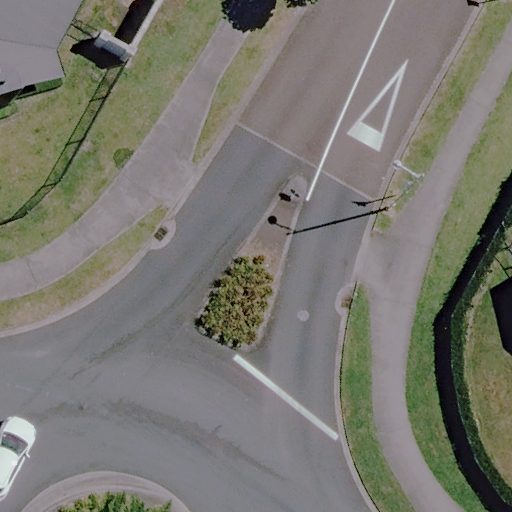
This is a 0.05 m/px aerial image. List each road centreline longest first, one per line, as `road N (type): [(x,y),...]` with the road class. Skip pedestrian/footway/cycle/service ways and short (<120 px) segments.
road 1 (residential): [(185,418),(393,0)]
road 2 (tertiary): [(0,451),(13,437),(76,410),(185,418)]
road 3 (tertiary): [(185,418),(251,471),(274,511)]
